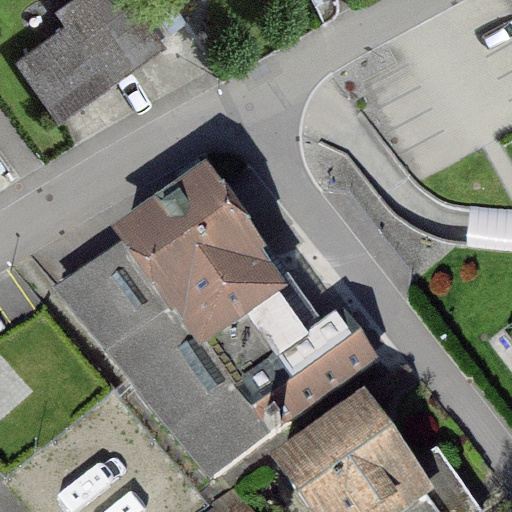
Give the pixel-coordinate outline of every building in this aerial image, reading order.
[(92,0),(96,5),(133,56),(159,38),(131,0),(92,0)] [(19,60),(56,111),(133,56),(96,5),(19,60)] [(266,443),(370,367),(338,321),(302,348),(255,282),(258,279),(244,260),(248,257),(202,191),(119,249),(120,251),(55,297),(209,483),(265,442),(266,443)] [(276,473),(303,511),(467,511),(465,511),(459,511),(453,502),(458,498),(431,459),(404,478),(359,415),(276,473)] [(242,511),(229,494),(206,510),(208,511),(242,511)]
